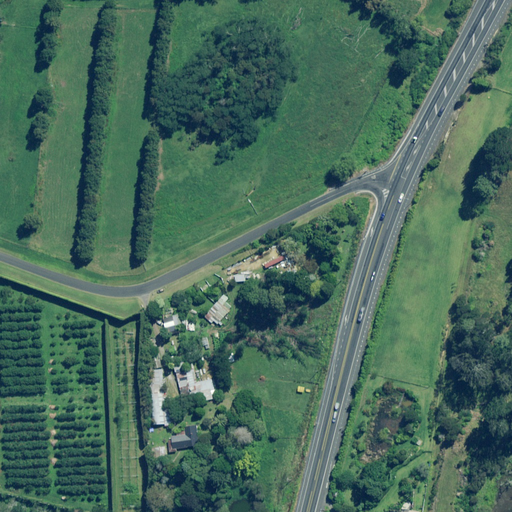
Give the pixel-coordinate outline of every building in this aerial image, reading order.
[(229,311),(218,302),(205,317),(209,321),(211,318),(220,326),(226,319),(224,317),(229,311)] [(182,324),(181,309),(158,311),(159,326),(182,324)] [(165,386),(165,369),(155,369),(155,387),(165,386)] [(195,384),(191,385),(190,370),(178,372),(178,377),(181,397),(193,395),(192,393),(197,393),(195,384)] [(169,394),(165,394),(157,394),(158,425),(167,424),(167,426),(173,426),(173,417),(166,418),(166,399),(170,399),(169,394)] [(204,438),(201,426),(185,429),(186,435),(179,436),(174,437),(174,440),(170,441),(172,453),(180,452),(180,449),(188,448),(197,446),(196,439),(204,438)] [(169,458),(168,448),(157,448),(158,459),(169,458)] [(411,511),(412,503),(404,503),(404,509),(391,510),(391,511),(411,511)]
